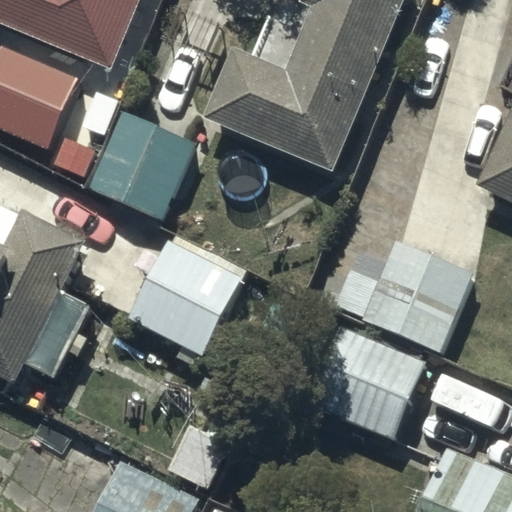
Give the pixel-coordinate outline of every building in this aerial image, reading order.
[(152,0),(0,0),(0,35),(119,84),(152,0)] [(416,0),(310,0),(306,13),(318,18),(292,82),(236,60),(209,129),(343,183),(416,0)] [(0,144),(51,166),(86,90),(7,56),(0,71),(0,144)] [(511,88),(510,92),(511,92),(511,131),(481,195),(511,209),(511,88)] [(202,154),(125,119),(91,195),(168,230),(202,154)] [(3,263),(0,261),(0,388),(21,398),(29,378),(63,393),(95,322),(68,309),(93,253),(21,221),(3,263)] [(256,278),(177,241),(135,331),(231,376),(248,341),(230,333),(256,278)] [(480,284),(401,251),(393,271),(365,259),(339,319),(384,338),(379,348),(425,368),(430,356),(446,363),(480,284)] [(344,339),(313,416),(400,451),(431,375),(344,339)] [(235,458),(196,438),(173,482),(212,502),(235,458)] [(511,511),(511,477),(452,454),(427,511),(511,511)] [(102,511),(198,511),(202,504),(124,467),(102,511)]
